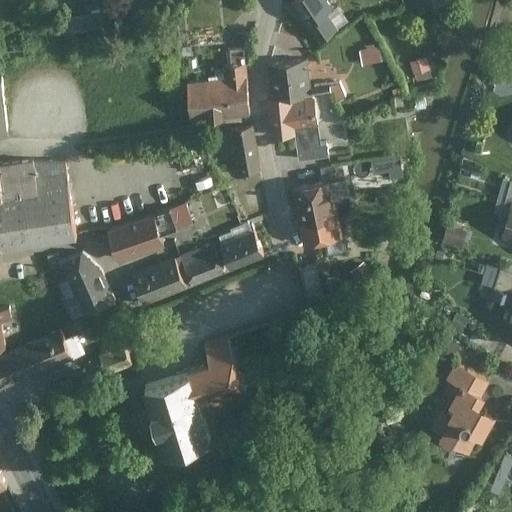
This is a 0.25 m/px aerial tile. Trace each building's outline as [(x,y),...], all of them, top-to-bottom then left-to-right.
[(331,6),(326,0),(295,0),(293,2),(307,23),(331,6)] [(11,5),(0,7),(0,30),(3,30),(2,22),(13,20),(11,5)] [(103,21),(100,8),(70,18),(74,30),(103,21)] [(50,40),(44,13),(13,20),(2,22),(3,30),(8,49),(50,40)] [(251,111),(245,47),(229,48),(232,77),(189,82),(192,117),(251,111)] [(419,81),(435,76),(428,55),(412,60),(419,81)] [(42,88),(38,57),(1,61),(3,76),(5,92),(42,88)] [(301,59),(274,61),(277,95),(305,93),(301,59)] [(294,99),(267,101),(269,134),(292,132),(290,123),(318,117),(313,98),(294,99)] [(297,157),(325,152),(318,117),(290,123),(292,132),(297,157)] [(259,169),(250,127),(231,131),(240,173),(259,169)] [(0,245),(78,236),(63,161),(0,161),(0,245)] [(511,180),(505,178),(497,203),(511,207),(511,180)] [(340,219),(331,179),(296,187),(304,226),(340,219)] [(189,222),(183,204),(157,213),(163,231),(189,222)] [(163,231),(157,213),(111,229),(121,260),(167,244),(163,231)] [(472,235),(449,225),(441,242),(464,253),(472,235)] [(269,261),(254,226),(220,240),(230,266),(234,275),(269,261)] [(220,240),(179,256),(190,282),(230,266),(220,240)] [(329,244),(294,253),(301,280),(336,271),(329,244)] [(67,282),(81,319),(106,310),(86,253),(50,266),(57,285),(67,282)] [(179,256),(132,275),(142,301),(190,282),(179,256)] [(511,272),(490,264),(484,279),(511,289),(511,272)] [(0,384),(74,355),(63,326),(0,351),(0,384)] [(151,344),(144,327),(134,331),(141,348),(151,344)] [(229,333),(206,341),(212,358),(185,368),(199,411),(250,394),(229,333)] [(129,363),(119,344),(93,357),(102,376),(129,363)] [(488,381),(453,359),(434,390),(447,398),(430,427),(469,450),(480,432),(485,435),(498,414),(482,405),(487,397),(481,393),(488,381)] [(185,368),(142,383),(162,448),(208,434),(199,411),(185,368)]
